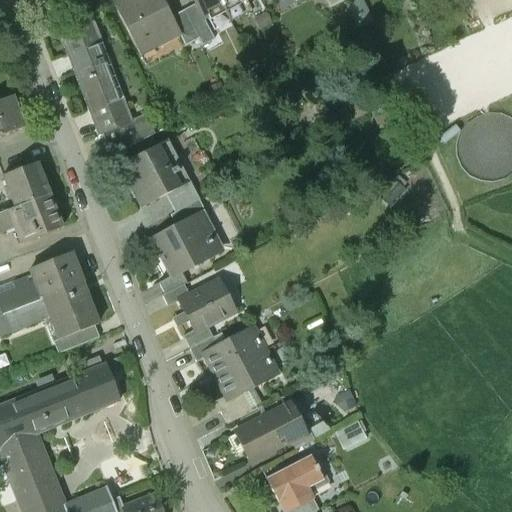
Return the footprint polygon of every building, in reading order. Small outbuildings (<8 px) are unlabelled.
[(161,0),(124,0),(114,6),(136,49),(151,42),(154,48),(179,35),(180,34),(171,17),(161,0)] [(223,8),(218,0),(191,0),(195,6),(202,19),(203,19),(223,8)] [(218,0),(223,8),(239,0),(218,0)] [(340,0),(323,0),(328,10),(342,3),(340,0)] [(202,19),(195,6),(184,11),(199,40),(210,34),(203,19),(202,19)] [(184,11),(183,11),(171,17),(180,34),(179,35),(185,47),(199,40),(184,11)] [(90,14),(57,27),(79,83),(77,83),(97,137),(131,124),(131,122),(121,126),(100,71),(110,67),(90,14)] [(11,98),(0,102),(0,138),(24,130),(11,98)] [(165,144),(120,167),(141,209),(164,197),(184,186),(183,184),(163,147),(166,145),(165,144)] [(37,165),(3,178),(15,208),(49,194),(37,165)] [(184,186),(164,197),(173,214),(191,205),(197,202),(187,182),(183,184),(184,186)] [(0,235),(15,230),(21,246),(63,230),(49,194),(15,208),(0,213),(0,235)] [(173,214),(168,217),(174,228),(196,216),(191,205),(173,214)] [(174,228),(150,240),(169,278),(170,280),(180,275),(200,264),(193,251),(213,241),(199,214),(196,216),(174,228)] [(70,255),(29,271),(40,300),(81,284),(70,255)] [(169,278),(156,285),(162,297),(181,286),(185,285),(180,275),(170,280),(169,278)] [(186,296),(176,302),(176,303),(191,332),(192,334),(205,328),(233,313),(232,311),(229,313),(214,285),(218,283),(217,281),(186,296)] [(40,300),(0,315),(0,336),(45,321),(53,342),(94,326),(98,324),(82,284),(40,300)] [(162,297),(160,298),(165,309),(176,303),(176,302),(186,296),(181,286),(162,297)] [(94,326),(53,342),(58,354),(98,338),(94,326)] [(191,332),(181,337),(188,351),(210,339),(205,328),(192,334),(191,332)] [(216,349),(203,356),(204,357),(224,396),(225,397),(238,391),(272,373),(251,331),(216,349)] [(210,339),(188,351),(194,362),(204,357),(203,356),(216,349),(210,339)] [(106,364),(0,404),(0,447),(37,433),(120,402),(106,364)] [(238,391),(225,397),(224,396),(213,402),(220,415),(244,402),(238,391)] [(244,402),(220,415),(225,426),(249,413),(244,402)] [(286,408),(236,433),(250,460),(300,434),(286,408)] [(37,433),(0,447),(0,455),(3,464),(0,464),(0,503),(1,505),(3,506),(17,501),(21,511),(121,511),(120,507),(122,506),(119,498),(111,501),(107,489),(64,506),(37,433)] [(309,459),(264,482),(277,506),(321,483),(316,473),(318,472),(316,468),(314,469),(309,459)] [(122,506),(120,507),(121,511),(162,511),(155,494),(122,506)]
